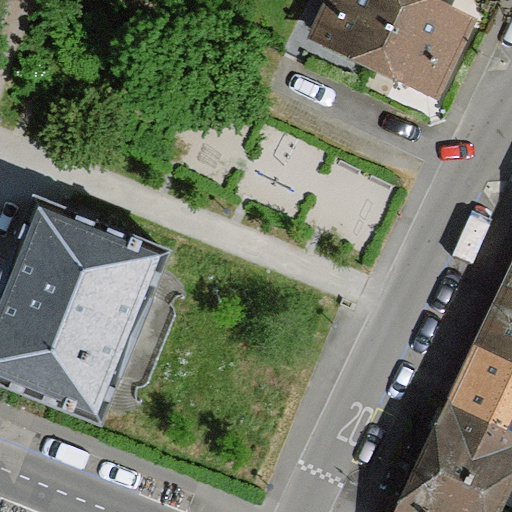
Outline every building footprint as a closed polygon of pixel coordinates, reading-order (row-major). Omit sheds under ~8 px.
[(378,65),(410,0),(349,0),(329,42),(378,65)] [(423,0),(410,0),(378,65),(427,90),(462,19),(423,0)] [(40,201),(0,295),(0,380),(102,422),(172,255),(40,201)] [(481,348),(511,362),(511,289),(510,288),(481,348)] [(455,406),(511,433),(511,362),(481,348),(455,406)] [(427,465),(501,500),(511,476),(511,433),(455,406),(427,465)] [(427,465),(404,511),(495,511),(501,500),(427,465)]
